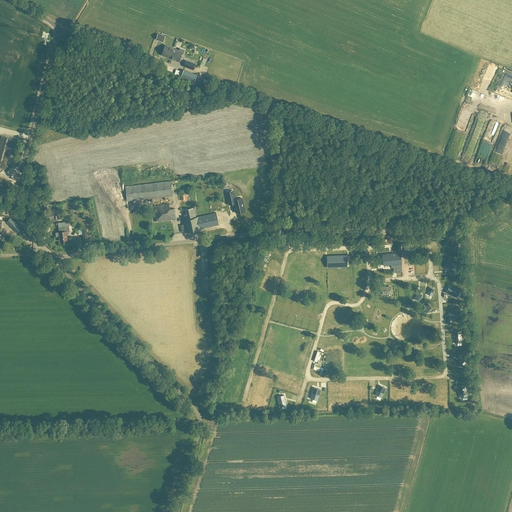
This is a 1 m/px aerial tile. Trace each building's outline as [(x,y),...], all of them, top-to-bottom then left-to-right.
[(163,43),(165,37),(158,34),(156,40),(163,43)] [(170,59),(173,49),(165,46),(161,56),(170,59)] [(172,61),(178,63),(181,55),(183,56),(184,51),(179,49),(178,51),(173,49),(170,59),(172,59),(171,61),(172,61)] [(193,71),(195,67),(196,65),(186,61),(185,63),(183,67),(193,71)] [(197,75),(184,71),(181,78),(194,82),(197,75)] [(502,92),(511,95),(511,78),(507,77),(502,92)] [(493,139),(496,131),(489,129),(486,137),(493,139)] [(8,188),(9,182),(0,179),(0,199),(8,202),(11,189),(8,188)] [(170,181),(125,187),(126,202),(172,197),(170,181)] [(242,199),(235,200),(234,201),(232,194),(227,196),(229,205),(234,204),(236,213),(245,211),(242,199)] [(155,222),(175,220),(174,209),(169,210),(169,204),(154,206),(155,222)] [(185,220),(183,221),(184,225),(185,232),(201,229),(218,225),(216,213),(198,217),(196,218),(194,208),(183,210),(185,220)] [(17,233),(21,229),(10,218),(6,222),(17,233)] [(68,222),(58,224),(59,233),(59,237),(60,242),(67,241),(66,232),(69,231),(68,222)] [(21,243),(10,237),(7,241),(18,247),(21,243)] [(448,239),(445,246),(455,250),(457,243),(448,239)] [(398,253),(384,254),(385,266),(391,265),(391,268),(393,268),(394,273),(402,272),(401,267),(402,267),(401,264),(400,253),(404,253),(409,252),(408,244),(403,244),(397,244),(398,253)] [(448,262),(444,267),(452,275),(457,269),(448,262)] [(449,286),(446,293),(456,298),(459,291),(449,286)] [(419,302),(422,295),(418,293),(414,299),(419,302)] [(428,305),(423,309),(426,313),(432,309),(428,305)] [(457,309),(448,314),(451,320),(460,315),(457,309)] [(461,331),(453,332),(454,343),(462,343),(461,331)] [(456,354),(451,360),(459,366),(464,361),(456,354)] [(464,385),(458,387),(460,398),(467,396),(464,385)] [(379,386),(375,395),(381,398),(386,389),(379,386)] [(314,388),(310,399),(317,401),(321,390),(314,388)] [(284,395),(277,397),(279,407),(286,406),(284,395)]
